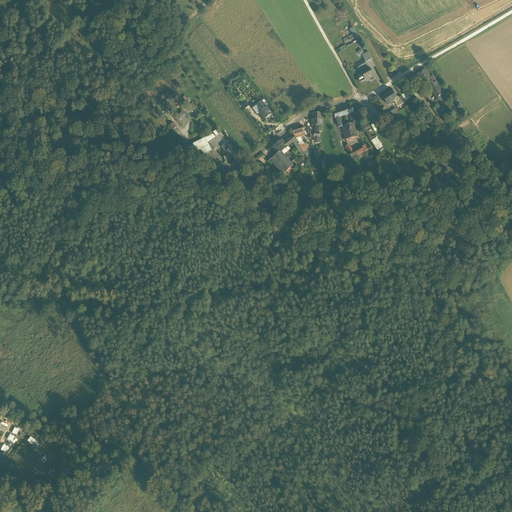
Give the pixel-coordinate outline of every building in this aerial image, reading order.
[(360,39),(354,27),(349,30),(352,35),(354,38),(356,41),(360,39)] [(362,57),(366,63),(372,60),(368,53),(362,57)] [(358,69),(361,74),(369,69),(366,64),(358,69)] [(361,74),(363,77),(365,81),(366,81),(369,78),(374,76),(369,69),(361,74)] [(424,87),(428,84),(434,80),(435,79),(433,76),(431,78),(428,75),(425,70),(416,76),(424,87)] [(444,93),(434,80),(428,84),(430,87),(437,98),(444,93)] [(430,87),(429,87),(436,99),(437,98),(430,87)] [(387,106),(393,102),(392,100),(395,98),(391,91),(388,93),(388,95),(382,99),(387,106)] [(401,96),(402,96),(406,102),(411,99),(406,92),(401,96)] [(437,98),(440,102),(446,97),(444,93),(437,98)] [(250,106),(252,109),(257,106),(261,102),(259,99),(250,106)] [(261,102),(257,106),(261,111),(259,113),(264,120),(272,114),(266,107),(266,108),(266,107),(264,105),(265,105),(264,105),(262,102),(261,102)] [(257,115),(259,113),(261,111),(257,106),(252,109),(257,115)] [(334,112),(336,119),(350,114),(353,112),(351,106),(334,112)] [(434,111),(440,120),(445,117),(443,113),(438,107),(434,111)] [(388,114),(392,118),(398,114),(395,109),(388,114)] [(430,120),(433,123),(436,121),(428,109),(424,112),(430,120)] [(448,110),(443,113),(445,117),(446,118),(451,115),(448,110)] [(175,121),(185,129),(192,121),(188,115),(184,111),(175,121)] [(344,134),(345,133),(355,130),(356,130),(354,124),(342,128),(344,134)] [(371,131),(368,124),(362,127),(369,141),(370,140),(372,139),(368,133),(371,131)] [(294,136),(303,134),(304,133),(303,126),(292,130),(294,136)] [(357,138),(355,130),(345,133),(347,141),(357,138)] [(321,144),(320,132),(317,132),(312,133),(311,133),(311,139),(312,139),(314,139),(314,144),(321,144)] [(200,155),(202,158),(207,155),(214,151),(216,154),(218,152),(228,144),(225,141),(220,135),(219,136),(217,138),(216,139),(213,136),(196,144),(192,146),(197,156),(200,155)] [(293,143),(301,157),(303,159),(306,158),(304,155),(300,147),(296,141),(295,140),(295,139),(294,136),(291,139),(288,142),(286,143),(288,145),(287,147),(288,148),(289,147),(293,143)] [(296,141),(300,147),(304,145),(300,138),(295,140),(296,141)] [(376,139),(371,142),(377,152),(383,148),(377,139),(376,139)] [(279,155),(281,153),(288,148),(287,147),(288,145),(286,143),(285,144),(282,141),(273,149),(279,155)] [(222,157),(227,163),(235,156),(231,150),(232,149),(228,144),(218,152),(222,157)] [(300,147),(304,155),(309,153),(304,145),(300,147)] [(281,153),(284,156),(290,151),(288,148),(281,153)] [(354,153),(353,152),(351,154),(350,154),(352,159),(357,157),(358,156),(358,157),(365,153),(363,148),(354,153)] [(287,174),(293,168),(291,165),(284,156),(281,153),(279,155),(271,162),(281,174),(284,171),(287,174)] [(367,157),(365,153),(358,157),(358,156),(357,157),(359,161),(367,157)] [(304,160),(303,159),(301,157),(291,165),(293,168),(304,160)] [(17,435),(20,429),(15,427),(12,432),(17,435)] [(31,437),(28,440),(36,448),(40,445),(31,437)] [(1,450),(7,452),(9,447),(3,444),(1,450)]
